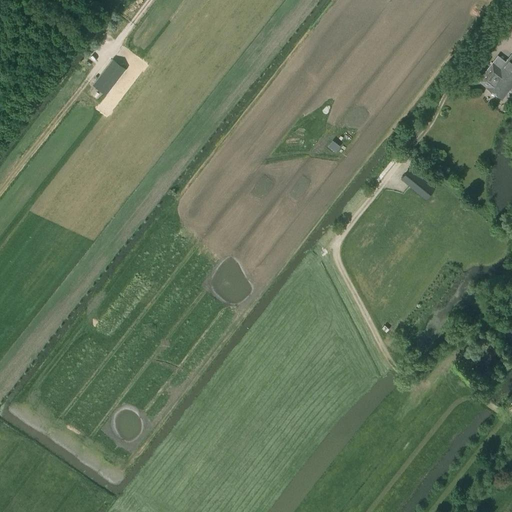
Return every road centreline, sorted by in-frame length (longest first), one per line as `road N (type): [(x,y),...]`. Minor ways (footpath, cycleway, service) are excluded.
road 1 (track): [(409,378),(386,359),(337,261),(337,240),(511,1)]
road 2 (track): [(149,0),(0,191)]
road 3 (track): [(35,0),(61,25),(67,47),(0,133)]
road 4 (track): [(435,511),(511,413)]
